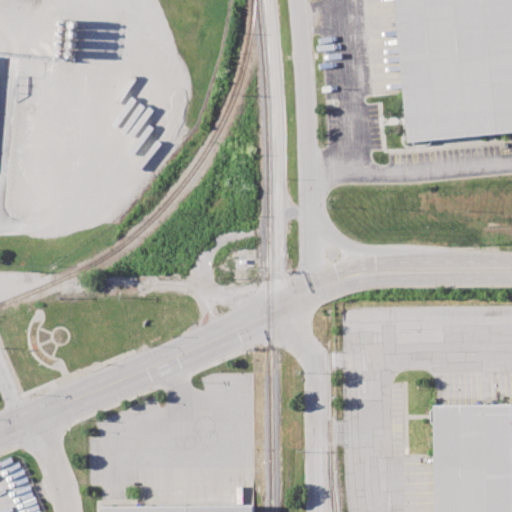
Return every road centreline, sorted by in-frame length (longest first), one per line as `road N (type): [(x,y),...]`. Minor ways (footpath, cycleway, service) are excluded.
road 1 (secondary): [(0,431),(277,310),(318,283)]
road 2 (residential): [(318,283),(297,0)]
road 3 (residential): [(494,261),(341,244),(310,205)]
road 4 (secondary): [(511,260),(359,264),(318,283)]
road 5 (secondary): [(318,283),(511,277)]
road 6 (residential): [(87,284),(181,284),(207,303),(225,334)]
